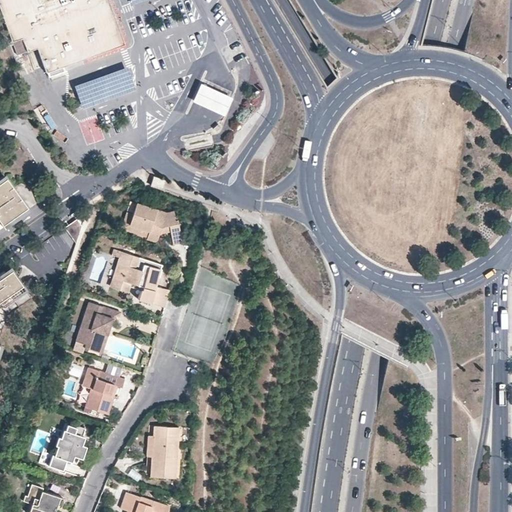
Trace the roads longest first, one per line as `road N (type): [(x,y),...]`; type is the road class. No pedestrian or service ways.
road 1 (primary): [(345,511),(371,352),(466,0)]
road 2 (primary): [(280,0),(375,154),(375,255)]
road 3 (primary): [(337,248),(337,323),(304,511)]
road 4 (primary): [(440,0),(375,255)]
road 5 (primary): [(375,255),(323,511)]
road 6 (primary): [(405,286),(441,343),(446,511)]
road 7 (residential): [(82,511),(108,452),(151,387),(177,304)]
road 8 (residential): [(222,194),(277,109),(274,83),(230,0)]
road 9 (residential): [(222,194),(139,165),(82,197)]
road 10 (primary): [(257,0),(313,96),(321,126)]
road 11 (primary): [(511,107),(460,70),(392,67)]
road 12 (primary): [(472,511),(496,385)]
road 13 (primary): [(496,385),(499,257)]
road 14 (primary): [(496,511),(496,385)]
